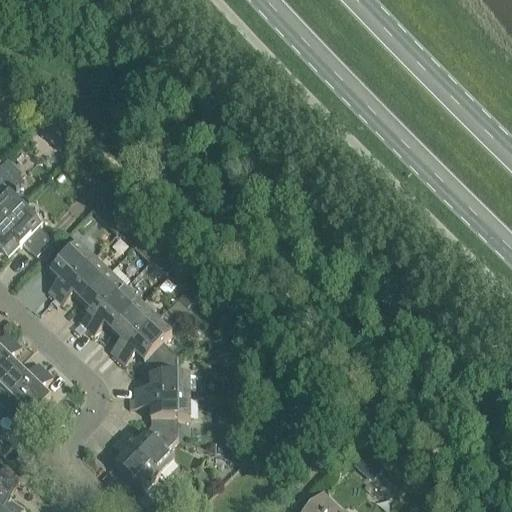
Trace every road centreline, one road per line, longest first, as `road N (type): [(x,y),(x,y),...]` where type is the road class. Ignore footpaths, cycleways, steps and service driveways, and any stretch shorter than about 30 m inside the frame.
road 1 (primary): [(260,0),(511,256)]
road 2 (residential): [(89,485),(63,453),(93,414),(98,391),(0,296)]
road 3 (primary): [(511,151),(358,0)]
